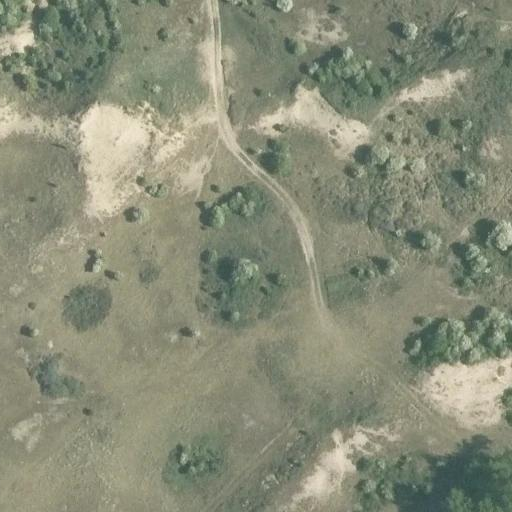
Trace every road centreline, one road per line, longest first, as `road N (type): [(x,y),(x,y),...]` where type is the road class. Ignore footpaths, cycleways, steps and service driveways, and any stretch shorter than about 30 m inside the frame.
road 1 (track): [(0,383),(53,401),(397,378),(316,313),(301,234),(279,193),(220,127),(209,0)]
road 2 (track): [(397,378),(432,418),(511,442)]
